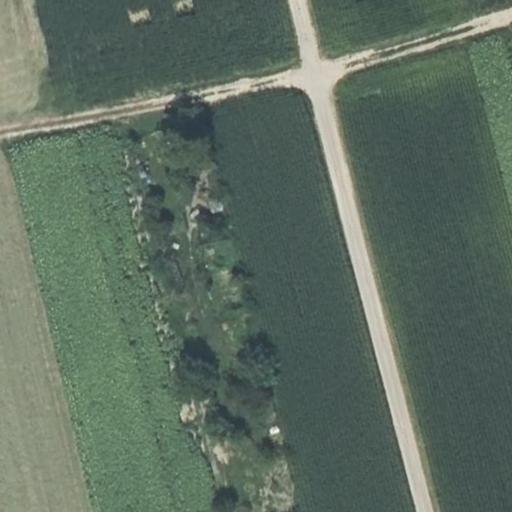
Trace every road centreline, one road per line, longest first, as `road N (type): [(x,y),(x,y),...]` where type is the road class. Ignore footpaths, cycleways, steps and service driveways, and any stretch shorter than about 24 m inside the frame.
road 1 (track): [(433,511),(310,0)]
road 2 (track): [(511,10),(326,67),(0,122)]
